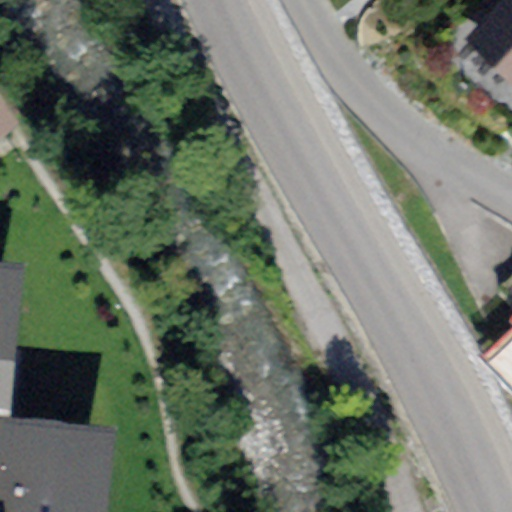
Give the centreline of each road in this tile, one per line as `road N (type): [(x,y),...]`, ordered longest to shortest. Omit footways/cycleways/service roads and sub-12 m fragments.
road 1 (tertiary): [(202,0),(484,511)]
road 2 (residential): [(511,197),(452,169),(352,83),(298,0)]
